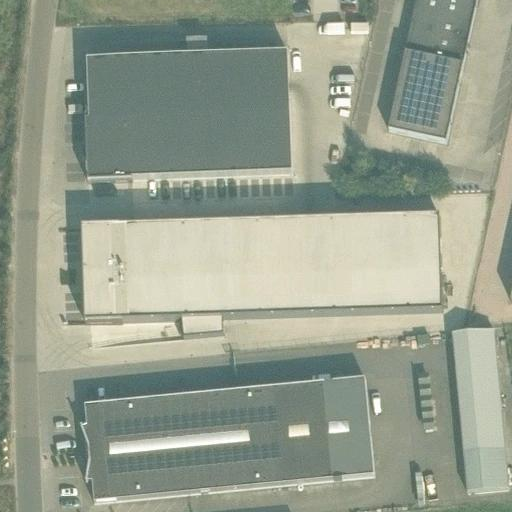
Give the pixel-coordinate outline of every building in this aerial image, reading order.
[(417,0),(389,133),(447,145),(477,0),(417,0)] [(293,177),(288,55),(87,63),(89,123),(86,123),(88,185),(133,184),(133,183),(293,177)] [(441,218),(82,230),(86,327),(182,324),(184,342),(225,338),(225,322),(444,315),(441,218)] [(375,479),(365,382),(85,408),(87,429),(83,430),(83,429),(81,430),(88,449),(90,465),(86,486),(88,486),(88,485),(93,485),(94,506),(375,479)] [(506,452),(502,411),(460,415),(464,456),(467,496),(509,492),(506,452)]
